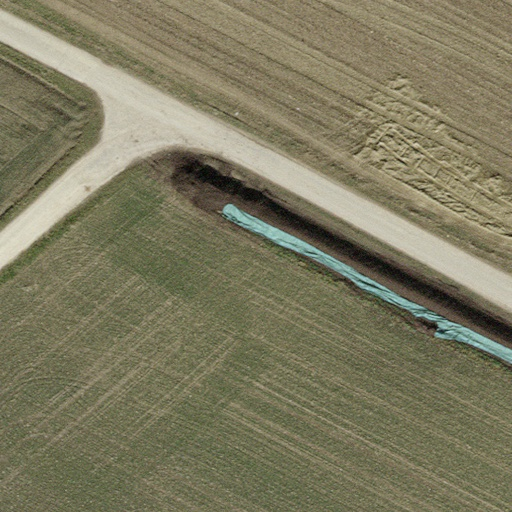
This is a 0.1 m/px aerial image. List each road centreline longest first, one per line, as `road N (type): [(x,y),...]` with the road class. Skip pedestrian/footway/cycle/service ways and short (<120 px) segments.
road 1 (track): [(0,23),(511,291)]
road 2 (track): [(0,252),(166,110)]
